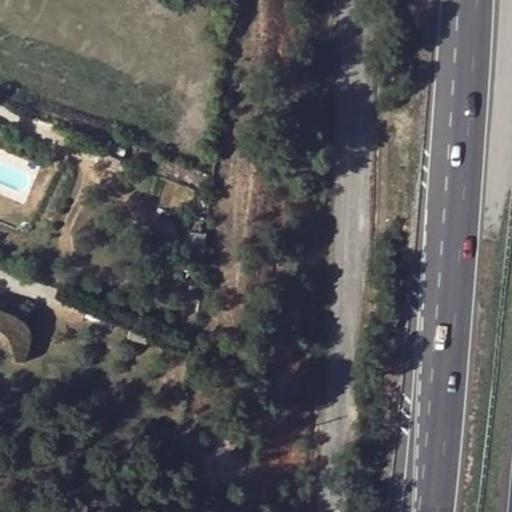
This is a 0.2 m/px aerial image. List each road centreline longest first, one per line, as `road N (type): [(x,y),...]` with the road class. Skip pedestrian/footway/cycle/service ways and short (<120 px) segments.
road 1 (residential): [(359,0),(332,511)]
road 2 (motorway): [(473,0),(438,400)]
road 3 (motorway): [(452,0),(438,400)]
